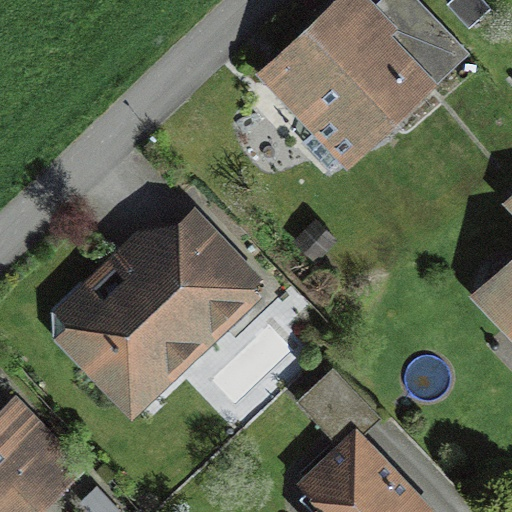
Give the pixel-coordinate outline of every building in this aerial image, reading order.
[(361,0),(350,0),(261,87),(352,181),(471,66),(406,0),(400,0),(380,19),(361,0)] [(184,205),(47,330),(135,426),(272,301),(184,205)] [(511,221),(511,266),(472,305),(511,346),(511,208),(505,215),(511,221)] [(0,511),(53,511),(79,489),(52,460),(61,452),(16,403),(0,418),(0,511)] [(430,511),(361,438),(301,493),(318,511),(430,511)]
